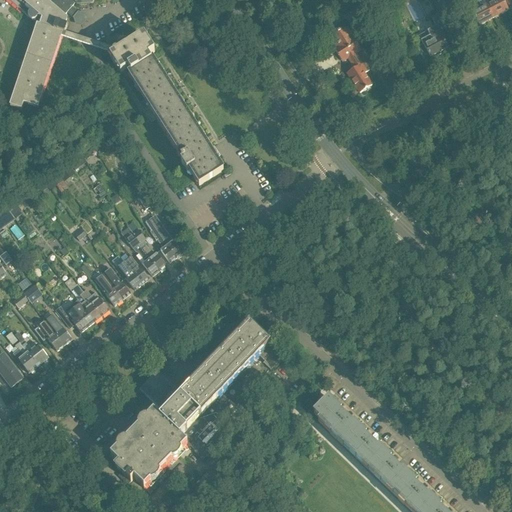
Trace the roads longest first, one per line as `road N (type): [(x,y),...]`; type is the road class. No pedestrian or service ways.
road 1 (residential): [(483,511),(216,257)]
road 2 (residential): [(216,257),(0,426)]
road 3 (secondary): [(511,332),(334,160)]
road 4 (secondary): [(334,160),(228,0)]
road 5 (residential): [(334,160),(216,257)]
